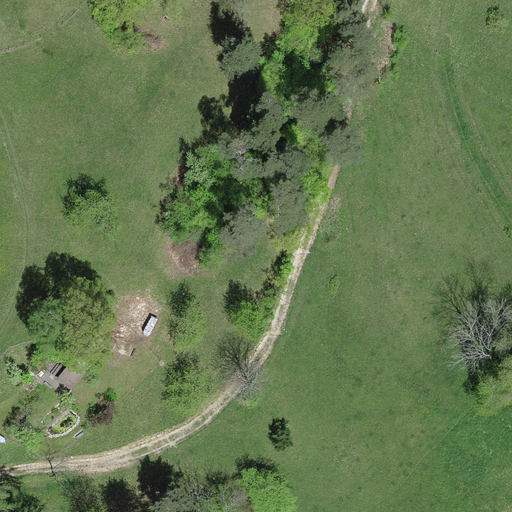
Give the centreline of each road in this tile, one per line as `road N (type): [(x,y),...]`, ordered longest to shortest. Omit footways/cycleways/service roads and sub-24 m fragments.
road 1 (track): [(377,0),(320,215),(251,372),(182,439),(73,471),(0,475)]
road 2 (track): [(0,100),(31,211),(22,299),(0,340)]
